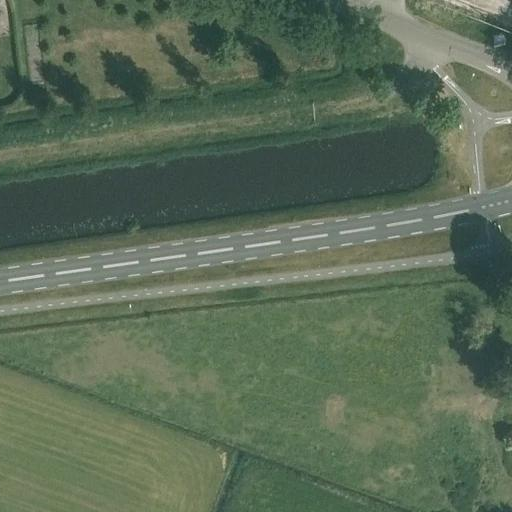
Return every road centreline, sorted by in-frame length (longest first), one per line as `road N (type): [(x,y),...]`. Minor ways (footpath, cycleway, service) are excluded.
road 1 (primary): [(0,280),(511,199)]
road 2 (tertiary): [(330,0),(511,69)]
